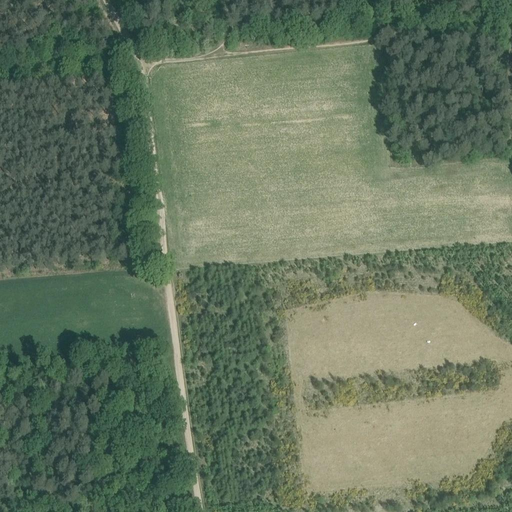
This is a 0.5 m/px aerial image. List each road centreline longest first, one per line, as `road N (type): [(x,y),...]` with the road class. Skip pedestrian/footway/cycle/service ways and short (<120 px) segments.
road 1 (track): [(196,511),(139,59)]
road 2 (track): [(511,18),(225,50)]
